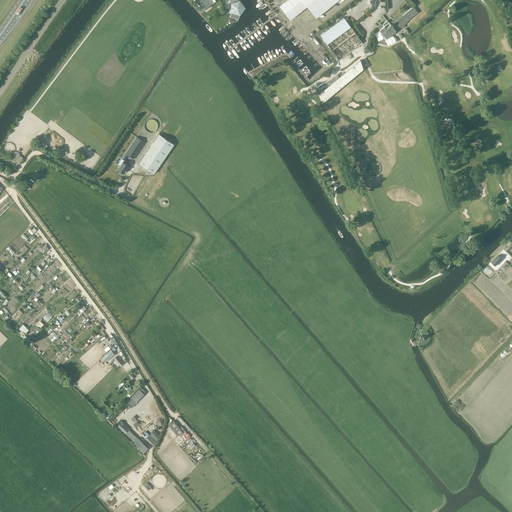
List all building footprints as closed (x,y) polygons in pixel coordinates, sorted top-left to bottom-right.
[(198,0),(203,6),(200,8),(200,9),(201,11),(202,11),(203,11),(205,10),(209,7),(207,3),(210,0),(198,0)] [(316,17),(337,0),(286,0),(279,6),(290,19),(307,6),(316,17)] [(231,3),(232,6),(232,13),(230,17),(238,19),(240,15),(239,15),(239,13),(243,8),(238,1),(231,3)] [(402,16),(389,23),(387,21),(381,25),(380,24),(376,27),(379,31),(384,41),(393,36),(392,34),(395,31),(404,27),(403,25),(417,13),(413,7),(402,16)] [(339,61),(362,43),(343,18),(320,36),(339,61)] [(364,68),(360,59),(339,77),(338,74),(316,87),(318,93),(322,102),(364,68)] [(139,163),(154,174),(174,144),(159,134),(139,163)] [(120,165),(118,170),(124,174),(129,166),(128,166),(129,164),(125,161),(128,156),(133,160),(145,143),(137,137),(122,159),(118,164),(120,165)] [(500,258),(497,254),(491,261),(494,264),(500,258)] [(111,350),(102,358),(105,362),(114,354),(111,350)] [(114,359),(120,366),(123,364),(117,356),(114,359)] [(120,420),(114,425),(122,434),(127,429),(128,428),(123,423),(121,421),(120,420)] [(173,420),(168,424),(177,436),(184,430),(181,426),(179,428),(173,420)] [(149,435),(146,438),(154,445),(157,442),(149,435)]
